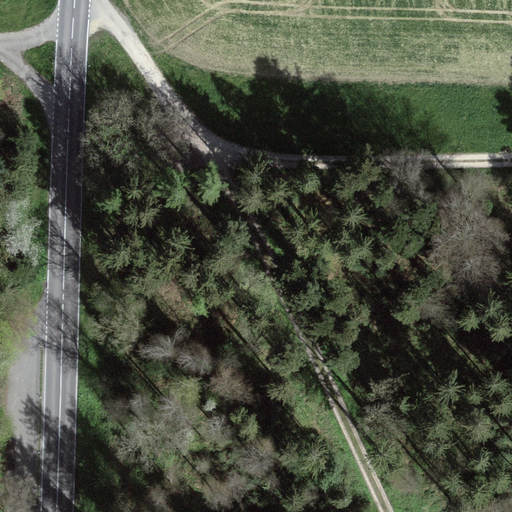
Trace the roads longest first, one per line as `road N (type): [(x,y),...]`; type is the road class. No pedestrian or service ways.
road 1 (primary): [(73,0),(57,511)]
road 2 (track): [(100,0),(211,154),(511,157)]
road 3 (track): [(211,154),(385,511)]
